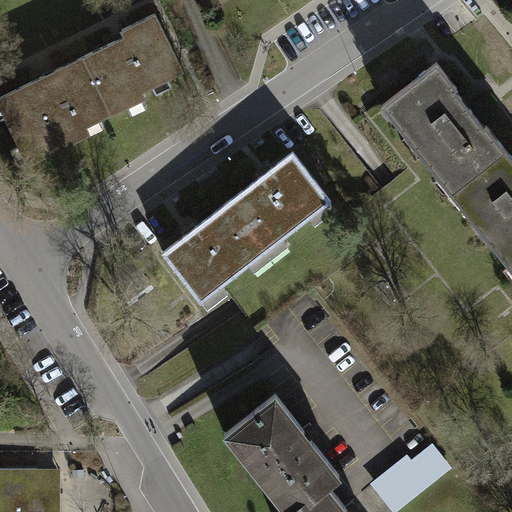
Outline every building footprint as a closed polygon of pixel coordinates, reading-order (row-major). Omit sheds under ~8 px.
[(119,41),(79,61),(107,119),(141,103),(138,96),(180,76),(151,17),(116,34),(119,41)] [(107,119),(79,61),(0,98),(0,114),(25,168),(90,137),(86,129),(107,119)] [(442,70),(437,64),(417,80),(414,82),(384,106),(452,192),(505,152),(488,129),(485,131),(467,110),(464,105),(460,100),(452,91),(456,88),(442,70)] [(511,160),(505,152),(452,192),(511,271),(511,160)] [(328,204),(293,158),(276,171),(269,176),(248,192),(246,194),(231,205),(266,251),(328,204)] [(266,251),(231,205),(216,216),(213,219),(192,234),(189,237),(166,254),(201,301),(266,251)] [(272,389),(222,428),(286,511),(287,511),(327,482),(338,473),(315,443),(305,431),(297,421),(272,389)] [(409,459),(375,486),(394,511),(452,466),(432,442),(428,444),(409,459)] [(0,467),(0,511),(60,511),(61,468),(45,468),(0,467)] [(349,511),(327,482),(287,511),(349,511)]
